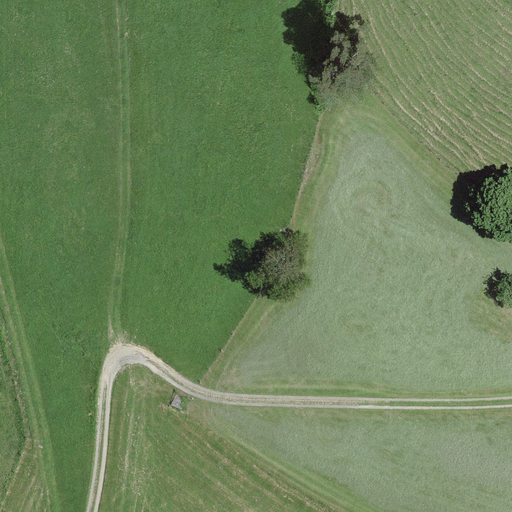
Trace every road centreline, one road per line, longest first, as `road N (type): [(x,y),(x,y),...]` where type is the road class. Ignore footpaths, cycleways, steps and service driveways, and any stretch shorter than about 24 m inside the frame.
road 1 (track): [(511,396),(253,400),(186,393),(149,362),(118,354),(108,377),(126,164),(117,0)]
road 2 (track): [(87,511),(108,377)]
